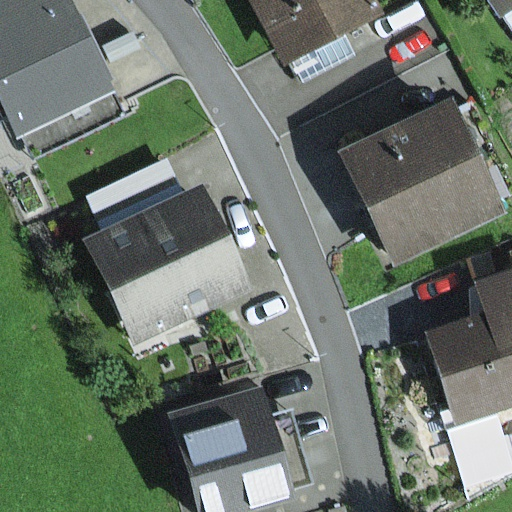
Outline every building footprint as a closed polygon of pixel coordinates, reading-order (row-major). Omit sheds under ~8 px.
[(86,0),(0,0),(0,91),(27,149),(134,98),(86,0)] [(344,0),(221,0),(265,76),(358,23),(344,0)] [(511,0),(494,0),(502,11),(511,3),(511,0)] [(375,256),(478,205),(431,109),(327,159),(375,256)] [(100,245),(146,348),(264,296),(219,193),(100,245)] [(449,438),(511,415),(511,274),(403,315),(449,438)] [(175,420),(198,511),(296,511),(316,507),(285,391),(175,420)]
